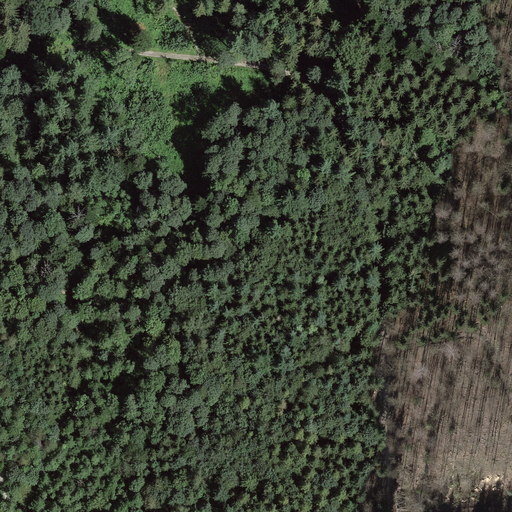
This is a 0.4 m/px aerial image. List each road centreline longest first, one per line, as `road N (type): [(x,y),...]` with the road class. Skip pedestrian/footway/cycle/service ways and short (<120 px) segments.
road 1 (track): [(381,511),(376,249),(328,100),(357,0)]
road 2 (track): [(30,511),(73,418),(83,348),(56,266),(0,176)]
road 3 (track): [(0,76),(31,52),(83,44),(249,62),(331,88)]
